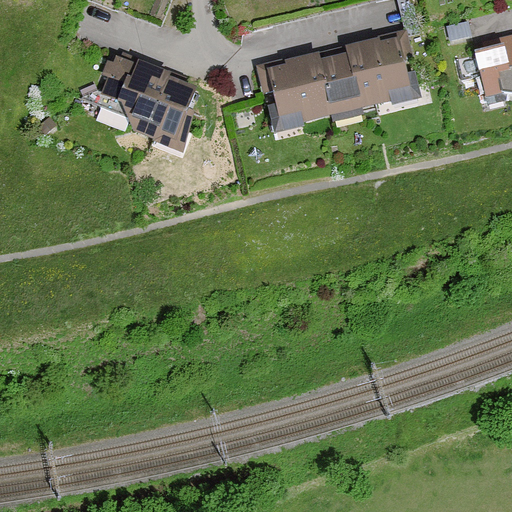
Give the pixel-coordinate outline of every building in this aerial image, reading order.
[(511,36),(484,44),(486,52),(457,60),(462,81),(482,77),(490,106),(507,101),(508,95),(511,95),(511,36)] [(348,60),(350,67),(362,118),(412,106),(400,54),(381,58),(379,53),(348,60)] [(289,79),(273,83),(286,136),(334,124),(322,73),(320,66),(288,74),(289,79)] [(350,67),(322,73),(334,124),(362,118),(350,67)] [(176,150),(195,95),(115,68),(104,102),(130,111),(123,132),(176,150)]
